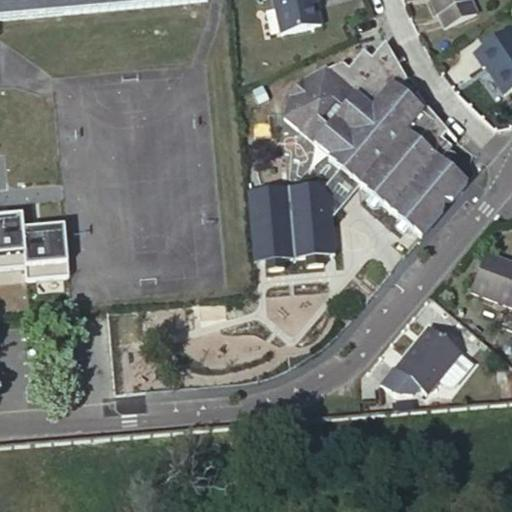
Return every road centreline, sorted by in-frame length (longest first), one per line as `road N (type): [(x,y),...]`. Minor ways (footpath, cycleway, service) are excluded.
road 1 (residential): [(511,175),(343,375),(271,408),(125,420)]
road 2 (residential): [(380,0),(398,47),(432,98),(511,175)]
road 3 (residential): [(0,427),(125,420)]
